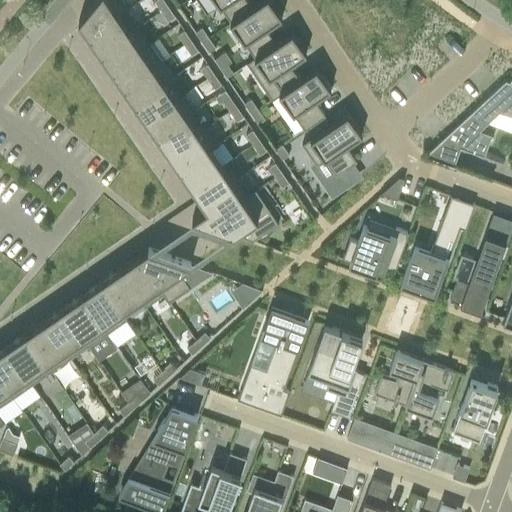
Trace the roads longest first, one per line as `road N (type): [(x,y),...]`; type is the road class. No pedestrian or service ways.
road 1 (residential): [(484,511),(209,413)]
road 2 (residential): [(388,141),(292,0)]
road 3 (residential): [(388,141),(499,24)]
road 4 (residential): [(511,203),(403,164),(388,141)]
